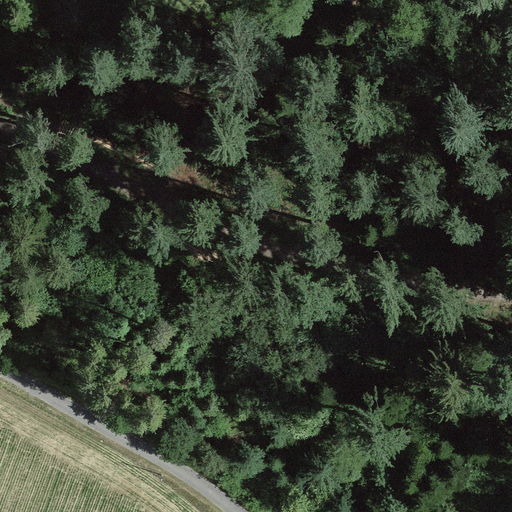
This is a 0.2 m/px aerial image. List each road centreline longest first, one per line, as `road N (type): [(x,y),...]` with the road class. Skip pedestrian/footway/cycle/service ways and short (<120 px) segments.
road 1 (track): [(0,126),(260,247),(414,284),(511,290)]
road 2 (unclassified): [(234,511),(156,455),(0,366)]
